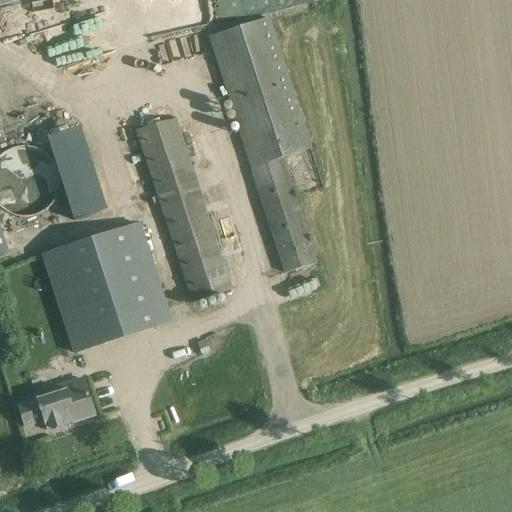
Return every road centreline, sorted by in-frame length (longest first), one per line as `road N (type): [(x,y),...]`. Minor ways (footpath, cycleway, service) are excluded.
road 1 (unclassified): [(59,511),(511,360)]
road 2 (unknown): [(182,76),(239,306),(288,432)]
